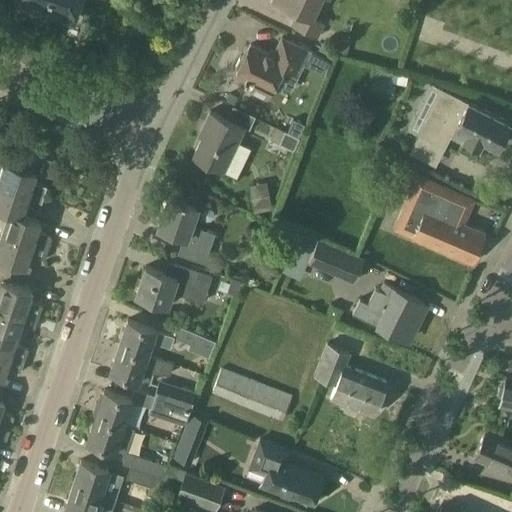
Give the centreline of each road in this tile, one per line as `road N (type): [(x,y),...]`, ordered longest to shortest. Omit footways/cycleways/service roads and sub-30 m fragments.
road 1 (residential): [(18,511),(149,132)]
road 2 (tertiary): [(393,511),(480,327)]
road 3 (residential): [(149,132),(0,75)]
road 4 (residential): [(149,132),(214,0)]
